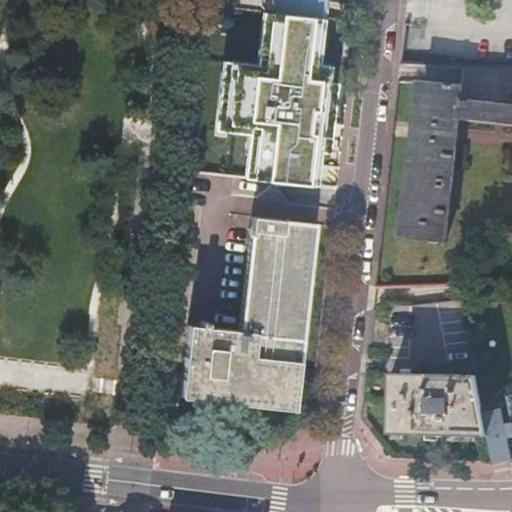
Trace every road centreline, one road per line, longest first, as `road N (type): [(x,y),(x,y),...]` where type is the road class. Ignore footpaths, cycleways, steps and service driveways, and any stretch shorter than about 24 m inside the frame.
road 1 (residential): [(379,0),(338,451),(317,507)]
road 2 (secondary): [(317,507),(0,471)]
